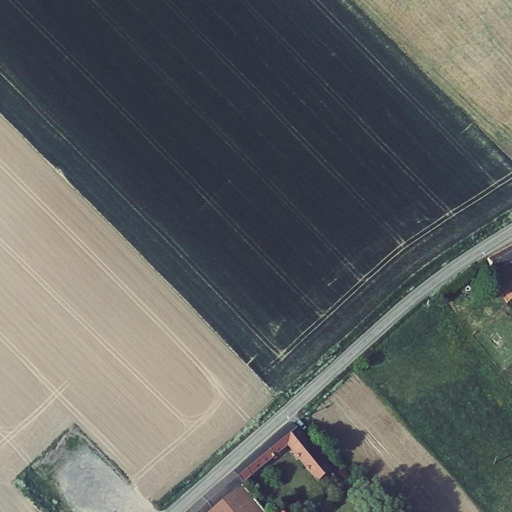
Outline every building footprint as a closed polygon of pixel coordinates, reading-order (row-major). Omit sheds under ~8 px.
[(511,287),(505,291),(511,299),(511,250),(495,260),(501,273),(494,279),(502,290),(509,284),(511,287)] [(301,424),(286,436),(295,448),(298,446),(329,483),(340,473),(301,424)] [(286,436),(242,473),(251,484),(295,448),(286,436)] [(216,511),(222,508),(251,484),(242,473),(212,497),(198,510),(195,511),(216,511)] [(222,508),(224,511),(273,511),(251,484),(222,508)]
